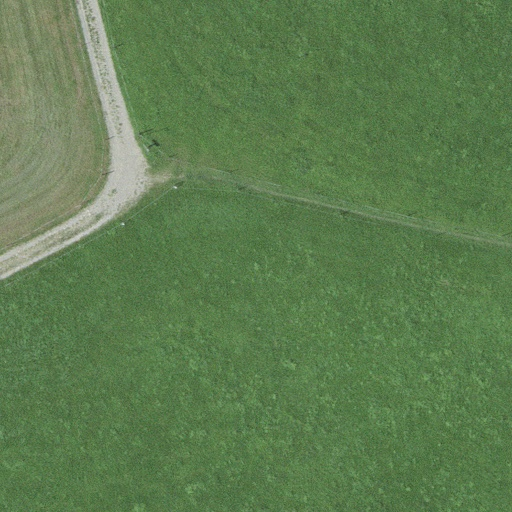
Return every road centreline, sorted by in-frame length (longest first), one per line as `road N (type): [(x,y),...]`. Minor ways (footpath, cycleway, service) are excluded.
road 1 (track): [(134,170),(123,204),(0,275)]
road 2 (track): [(95,0),(134,170)]
